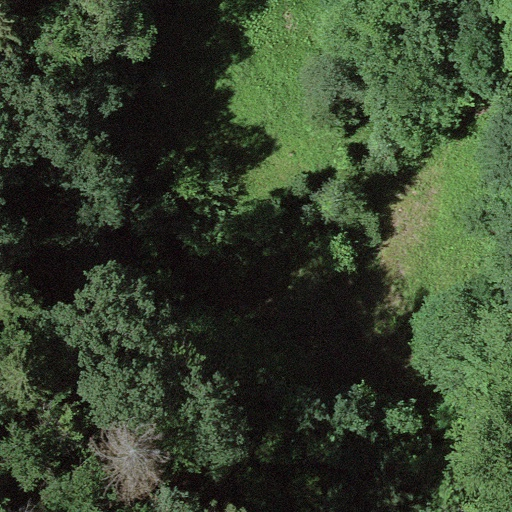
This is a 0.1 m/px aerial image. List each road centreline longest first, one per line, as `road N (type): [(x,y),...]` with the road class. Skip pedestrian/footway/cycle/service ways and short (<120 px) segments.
road 1 (track): [(346,328),(433,154),(463,50),(468,0)]
road 2 (track): [(8,511),(78,421),(279,511)]
